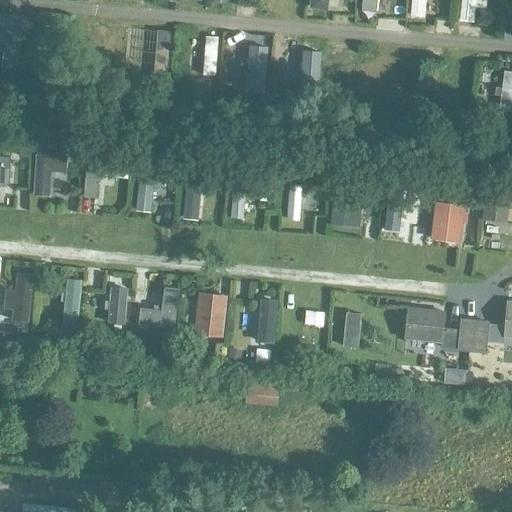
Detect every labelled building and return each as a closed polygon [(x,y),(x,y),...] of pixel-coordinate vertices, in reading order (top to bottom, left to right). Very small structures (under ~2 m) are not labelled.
[(162,0),(161,9),(174,11),(175,0),(162,0)] [(328,23),(328,0),(312,0),(311,23),(328,23)] [(362,0),(361,11),(372,12),(373,0),(362,0)] [(426,0),(411,0),(411,15),(425,16),(426,0)] [(478,0),(462,0),(460,22),(472,23),(473,18),(478,18),(479,11),(473,11),(474,4),(478,5),(478,0)] [(0,14),(0,42),(6,43),(3,68),(17,69),(23,17),(0,14)] [(67,61),(71,26),(58,24),(54,60),(67,61)] [(216,76),(218,38),(206,37),(204,75),(216,76)] [(253,38),(247,91),(266,93),(272,40),(253,38)] [(14,72),(5,71),(3,85),(12,85),(14,72)] [(354,71),(353,97),(370,97),(371,71),(354,71)] [(511,106),(511,73),(504,72),(499,110),(511,112),(511,106)] [(470,121),(472,79),(460,79),(458,120),(470,121)] [(11,129),(0,128),(0,147),(8,148),(11,129)] [(175,224),(223,228),(230,149),(182,145),(175,224)] [(51,171),(67,172),(68,155),(36,154),(34,194),(50,194),(51,171)] [(87,156),(84,196),(99,197),(102,157),(87,156)] [(138,203),(152,205),(155,179),(158,180),(159,169),(155,169),(155,163),(142,162),(138,203)] [(261,170),(252,169),(251,187),(260,188),(261,170)] [(316,176),(315,186),(330,187),(331,178),(316,176)] [(489,192),(507,195),(509,183),(491,181),(489,192)] [(243,219),(245,184),(234,183),(231,218),(243,219)] [(336,196),(350,197),(351,184),(338,183),(336,196)] [(290,184),(287,220),(300,221),(302,185),(290,184)] [(438,199),(466,203),(467,191),(439,188),(438,199)] [(399,238),(402,193),(388,192),(384,237),(399,238)] [(507,195),(489,192),(486,192),(482,220),(504,223),(507,196),(507,195)] [(350,197),(336,196),(334,196),(331,225),(355,227),(356,222),(360,222),(362,208),(358,208),(359,198),(350,197)] [(466,203),(438,199),(438,202),(435,202),(430,239),(461,243),(466,203)] [(13,320),(29,322),(34,274),(18,272),(16,291),(8,290),(6,309),(14,310),(14,312),(13,320)] [(77,330),(82,277),(66,276),(65,291),(62,290),(61,300),(64,300),(61,328),(77,330)] [(111,286),(108,324),(123,325),(126,288),(111,286)] [(141,313),(140,328),(175,331),(178,294),(164,293),(162,315),(141,313)] [(198,296),(194,334),(219,336),(223,298),(198,296)] [(257,342),(275,344),(278,300),(261,299),(257,342)] [(463,320),(460,350),(485,352),(486,341),(505,343),(506,336),(511,336),(511,303),(509,304),(507,325),(488,323),(463,320)] [(410,309),(407,338),(442,342),(441,347),(458,349),(460,328),(443,326),(445,312),(410,309)] [(359,353),(373,354),(377,317),(363,316),(359,353)] [(311,358),(327,359),(329,318),(313,317),(311,358)] [(14,325),(13,337),(27,338),(28,326),(14,325)] [(172,331),(162,331),(161,338),(171,339),(172,331)] [(40,337),(32,336),(31,346),(39,346),(40,337)] [(241,352),(231,348),(228,357),(238,361),(241,352)] [(390,369),(390,379),(402,380),(402,370),(390,369)] [(246,382),(244,404),(278,407),(280,385),(246,382)]
